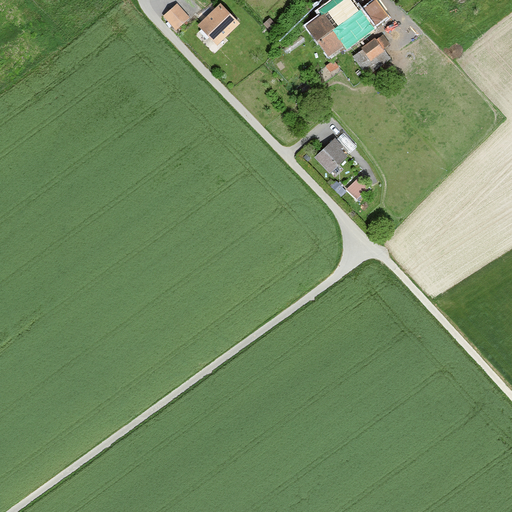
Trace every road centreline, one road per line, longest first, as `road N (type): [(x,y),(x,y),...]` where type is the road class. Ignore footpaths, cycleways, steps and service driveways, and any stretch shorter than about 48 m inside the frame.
road 1 (track): [(144,0),(369,250),(12,511)]
road 2 (track): [(369,250),(391,263),(511,395)]
